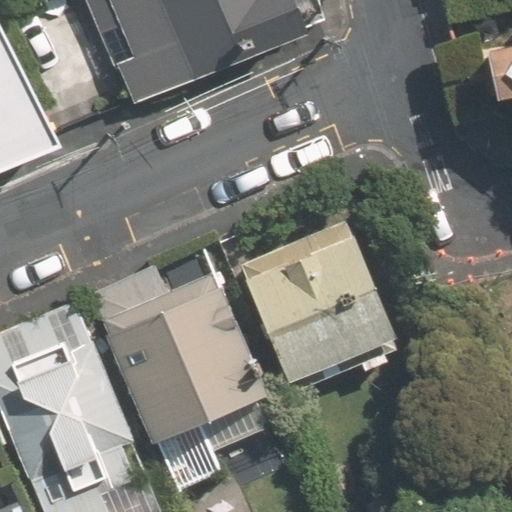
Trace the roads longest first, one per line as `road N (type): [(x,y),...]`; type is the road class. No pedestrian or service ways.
road 1 (residential): [(0,246),(389,66)]
road 2 (residential): [(389,66),(427,180),(449,200),(480,207),(511,201)]
